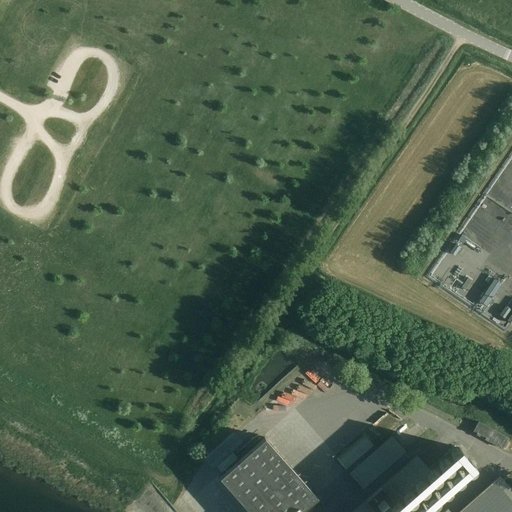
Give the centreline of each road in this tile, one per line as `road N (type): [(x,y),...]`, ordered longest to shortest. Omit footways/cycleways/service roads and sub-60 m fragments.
road 1 (track): [(462,32),(190,430)]
road 2 (unclassified): [(511,57),(396,0)]
